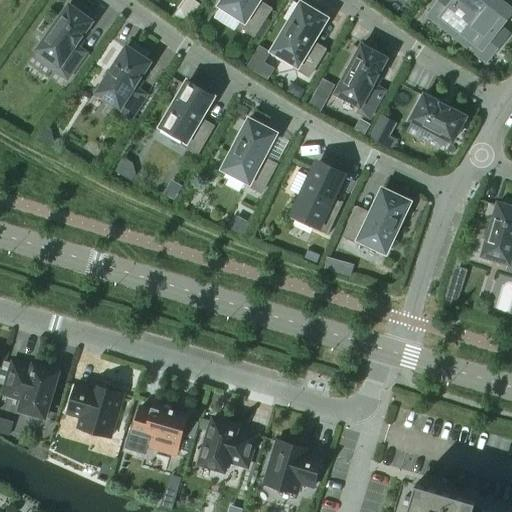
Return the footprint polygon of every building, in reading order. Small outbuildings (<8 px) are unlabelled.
[(257,1),(257,0),(224,0),(221,6),(243,20),(239,27),(253,36),(271,9),(257,1)] [(458,37),(487,0),(440,0),(428,16),(429,16),(430,15),(458,37)] [(506,37),(496,30),(511,10),(510,9),(509,10),(496,0),(487,0),(458,37),(486,60),(485,61),(486,62),(506,37)] [(325,50),(311,42),(325,19),(313,12),(315,8),(304,1),(302,5),(301,5),(273,51),(296,65),(294,68),(309,77),(325,50)] [(76,45),(92,22),(88,19),(92,12),(77,2),(73,8),(69,5),(37,50),(59,66),(55,71),(67,80),(87,53),(76,45)] [(135,87),(150,63),(145,60),(149,53),(135,44),(130,50),(126,47),(96,93),(119,108),(115,114),(129,123),(147,95),(135,87)] [(373,84),(378,75),(386,59),(361,45),(335,94),(359,107),(356,112),(369,119),(385,91),(373,84)] [(199,119),(212,96),(188,82),(161,128),(184,142),(181,145),(197,154),(213,127),(199,119)] [(452,142),(465,117),(424,95),(410,120),(436,134),(432,140),(445,147),(449,141),(452,142)] [(276,165),(262,158),(274,134),(261,128),(263,124),(252,118),(250,122),(249,121),(224,169),(247,181),(245,185),(261,193),(276,165)] [(388,137),(394,125),(381,118),(370,139),(390,149),(395,140),(388,137)] [(327,236),(343,202),(332,197),(342,176),(317,164),(291,219),(327,236)] [(385,252),(408,203),(407,202),(409,198),(397,193),(396,197),(382,191),(371,215),(357,208),(343,237),(359,244),(361,241),(385,252)] [(511,271),(511,199),(505,198),(503,205),(497,203),(482,256),(508,264),(506,270),(511,271)] [(12,362),(3,394),(22,400),(19,410),(44,418),(58,372),(33,364),(32,368),(12,362)] [(76,384),(67,414),(81,418),(78,428),(110,438),(123,394),(119,393),(120,390),(107,387),(106,389),(102,388),(101,391),(76,384)] [(140,407),(132,433),(151,439),(149,447),(176,455),(188,415),(170,410),(171,406),(156,402),(153,411),(140,407)] [(13,423),(0,418),(0,433),(9,436),(13,423)] [(213,418),(199,464),(224,472),(227,461),(247,467),(256,435),(237,429),(238,426),(213,418)] [(277,440),(264,484),(296,494),(299,483),(313,487),(322,458),(297,450),(298,447),(294,445),(295,443),(282,439),(281,441),(277,440)] [(475,503),(415,485),(406,511),(487,511),(474,508),(475,503)]
